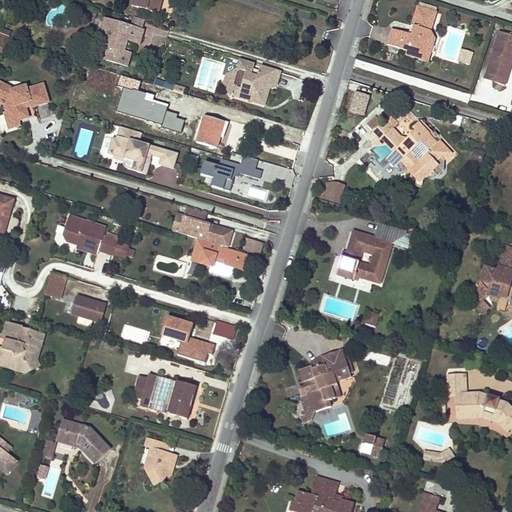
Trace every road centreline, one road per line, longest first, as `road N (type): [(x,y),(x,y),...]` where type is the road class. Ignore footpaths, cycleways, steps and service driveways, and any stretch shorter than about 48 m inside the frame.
road 1 (residential): [(359,0),(203,511)]
road 2 (unknown): [(295,216),(43,150)]
